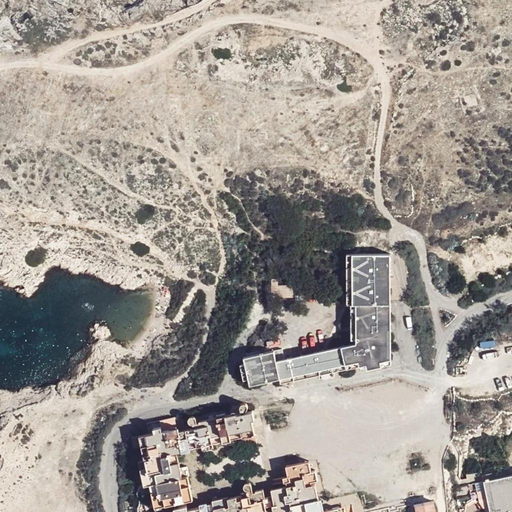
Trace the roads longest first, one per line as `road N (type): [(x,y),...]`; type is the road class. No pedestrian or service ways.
road 1 (track): [(399,226),(377,190),(383,76),(373,57),(338,35),(240,17),(209,24),(137,66),(0,65)]
road 2 (unclassified): [(112,511),(110,443),(132,422),(389,371),(431,377),(459,320),(511,295)]
road 3 (track): [(442,345),(417,240),(399,226)]
